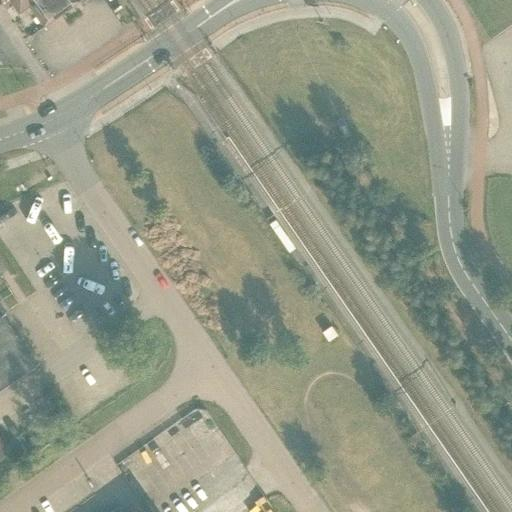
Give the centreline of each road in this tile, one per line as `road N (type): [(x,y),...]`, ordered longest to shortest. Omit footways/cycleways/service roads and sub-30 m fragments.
road 1 (unclassified): [(217,378),(49,120)]
road 2 (unclassified): [(23,511),(217,378)]
road 3 (secondary): [(49,120),(229,4)]
road 4 (secondary): [(511,342),(452,245),(447,152)]
road 5 (secondary): [(372,0),(412,40),(447,152)]
road 6 (unclassified): [(310,511),(217,378)]
road 7 (secondary): [(447,152),(459,126),(458,80),(429,0)]
